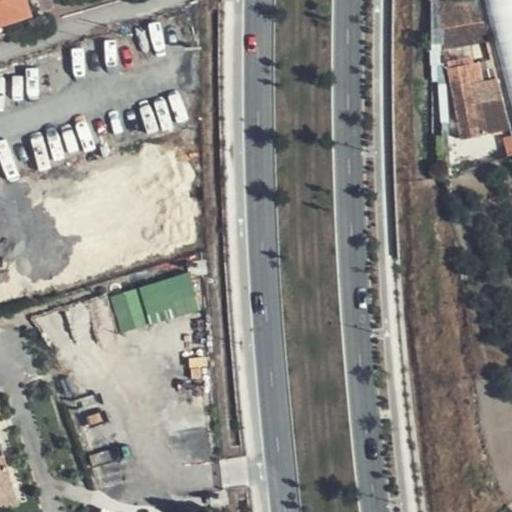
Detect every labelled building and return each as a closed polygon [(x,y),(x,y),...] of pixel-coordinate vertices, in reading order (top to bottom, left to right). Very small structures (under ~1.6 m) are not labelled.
[(0,0),(0,25),(26,16),(20,0),(0,0)] [(458,21),(437,22),(440,61),(447,57),(448,40),(459,39),(458,21)] [(474,49),(447,57),(450,66),(477,58),(474,49)] [(480,56),(477,58),(450,66),(472,135),(511,122),(511,116),(503,88),(492,92),(480,56)] [(0,295),(185,247),(184,246),(214,238),(188,138),(0,187),(0,295)] [(121,332),(200,309),(192,269),(109,296),(121,332)] [(0,488),(12,485),(5,462),(1,463),(0,460),(0,488)] [(12,485),(0,488),(0,508),(18,503),(12,485)]
